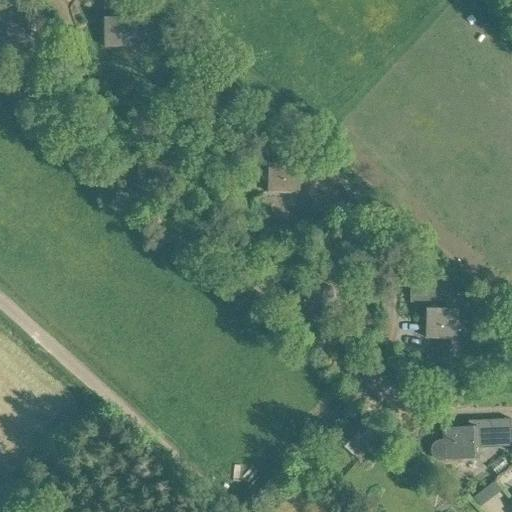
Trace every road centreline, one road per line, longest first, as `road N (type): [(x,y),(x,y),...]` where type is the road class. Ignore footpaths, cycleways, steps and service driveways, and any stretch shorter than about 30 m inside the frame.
road 1 (track): [(239,511),(375,375),(385,357),(387,280),(366,254),(285,253),(256,243),(229,206),(219,135),(195,115),(108,113),(80,81),(48,0)]
road 2 (unclassified): [(231,511),(0,303)]
